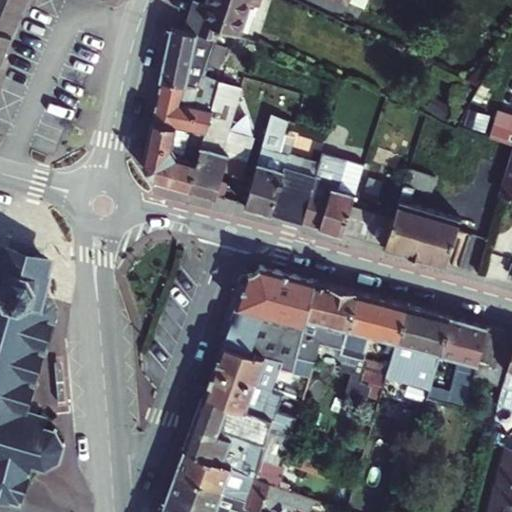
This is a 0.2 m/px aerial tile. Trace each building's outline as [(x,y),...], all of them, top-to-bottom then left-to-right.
[(0,0),(0,27),(7,30),(17,7),(0,0)] [(211,24),(230,32),(238,10),(251,14),(256,0),(204,0),(203,3),(195,0),(190,0),(179,29),(169,25),(157,78),(196,87),(199,74),(207,38),(211,24)] [(226,46),(230,32),(211,24),(207,38),(226,46)] [(185,186),(216,78),(199,74),(196,87),(157,78),(139,158),(148,176),(185,186)] [(211,193),(240,97),(243,86),(216,78),(185,186),(211,193)] [(510,142),(491,192),(511,199),(511,112),(492,106),(483,134),(510,142)] [(268,110),(266,117),(280,121),(282,113),(268,110)] [(273,145),(280,121),(266,117),(240,201),(298,218),(316,159),(273,145)] [(319,148),(341,155),(359,161),(362,154),(322,140),(319,148)] [(332,185),(341,155),(319,148),(316,159),(298,218),(376,242),(385,214),(346,203),(349,191),(332,185)] [(359,161),(341,155),(332,185),(349,191),(359,161)] [(385,214),(376,242),(441,261),(455,215),(400,199),(405,183),(396,179),(385,214)] [(0,242),(0,254),(37,265),(41,255),(0,242)] [(0,490),(10,494),(23,455),(33,457),(35,463),(40,462),(38,457),(46,452),(49,455),(52,451),(48,448),(50,441),(55,439),(54,435),(50,436),(46,427),(49,425),(46,421),(42,424),(33,421),(37,407),(33,405),(31,411),(16,406),(24,377),(29,378),(30,374),(26,373),(34,345),(38,347),(40,342),(35,341),(43,315),(48,317),(50,312),(44,310),(45,306),(41,292),(33,289),(40,266),(37,265),(0,254),(0,490)] [(293,357),(310,277),(252,261),(241,272),(217,339),(277,362),(275,366),(290,371),(293,357)] [(293,357),(311,362),(316,339),(339,346),(351,288),(310,277),(293,357)] [(369,333),(394,341),(405,303),(351,288),(339,346),(337,354),(351,357),(354,349),(363,352),(369,333)] [(435,350),(445,314),(405,303),(394,341),(382,377),(424,389),(426,383),(435,350)] [(506,330),(445,314),(435,350),(454,355),(445,389),(442,400),(461,406),(477,345),(500,352),(506,330)] [(511,334),(511,331),(506,330),(500,352),(507,354),(511,334)] [(511,334),(507,354),(494,401),(511,406),(511,334)] [(217,339),(207,365),(286,395),(288,389),(284,387),(290,371),(275,366),(277,362),(217,339)] [(350,373),(352,365),(345,363),(342,371),(350,373)] [(207,365),(199,388),(258,411),(265,392),(284,400),(286,395),(207,365)] [(356,368),(355,394),(380,395),(381,369),(356,368)] [(424,389),(422,395),(437,399),(440,387),(426,383),(424,389)] [(258,411),(199,388),(178,443),(240,466),(245,454),(221,445),(226,432),(220,429),(222,423),(251,435),(245,454),(256,458),(255,462),(276,470),(288,432),(269,425),(272,417),(258,411)] [(178,443),(170,467),(242,494),(239,504),(255,509),(267,476),(240,466),(178,443)] [(511,511),(511,447),(505,446),(484,511),(511,511)] [(242,494),(170,467),(155,508),(165,511),(254,511),(255,509),(239,504),(242,494)]
